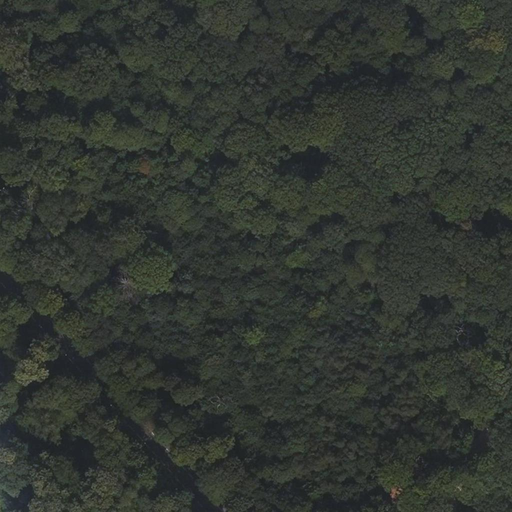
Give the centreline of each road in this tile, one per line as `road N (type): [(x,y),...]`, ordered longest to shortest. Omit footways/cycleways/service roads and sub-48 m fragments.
road 1 (track): [(0,153),(511,170)]
road 2 (unclassified): [(212,511),(0,275)]
